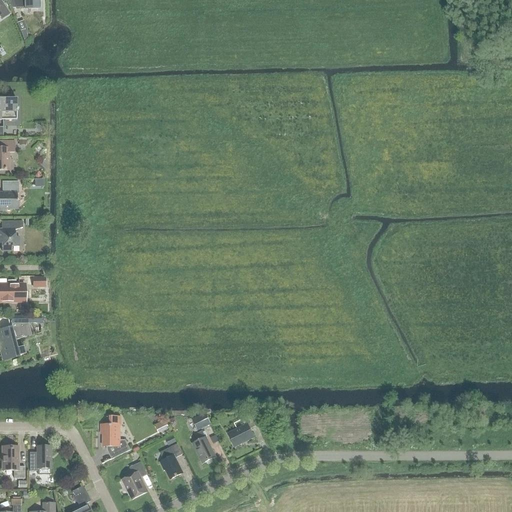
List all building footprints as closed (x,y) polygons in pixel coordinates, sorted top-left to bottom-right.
[(0,0),(0,16),(2,19),(8,15),(9,15),(9,14),(0,0)] [(13,0),(17,8),(16,8),(30,8),(39,8),(38,0),(13,0)] [(2,97),(0,97),(0,120),(16,120),(16,111),(17,111),(17,109),(16,109),(16,99),(2,99),(2,97)] [(14,153),(14,152),(13,142),(0,141),(0,170),(8,171),(8,165),(9,162),(8,159),(8,153),(14,153)] [(0,193),(0,210),(4,211),(4,209),(17,209),(17,200),(16,200),(16,194),(18,194),(18,182),(2,182),(2,190),(3,190),(3,193),(0,193)] [(22,228),(22,222),(1,222),(1,230),(0,229),(0,243),(2,244),(2,251),(11,251),(11,247),(19,247),(19,237),(15,237),(15,230),(22,228)] [(45,287),(45,279),(33,279),(33,287),(45,287)] [(25,285),(0,285),(0,302),(25,302),(25,301),(23,301),(22,286),(25,286),(25,285)] [(19,316),(19,326),(28,324),(28,316),(19,316)] [(23,348),(17,349),(14,338),(22,336),(19,326),(0,331),(0,333),(1,338),(0,338),(0,351),(2,361),(19,357),(18,356),(25,354),(23,348)] [(194,419),(199,428),(210,422),(205,413),(194,419)] [(227,434),(234,448),(254,438),(250,429),(257,426),(252,415),(242,420),(244,425),(227,434)] [(121,418),(121,417),(107,417),(107,418),(107,425),(101,425),(101,434),(103,434),(103,447),(106,447),(106,450),(111,459),(110,460),(110,461),(130,451),(125,440),(121,440),(121,426),(120,418),(121,418)] [(158,424),(162,432),(169,429),(165,420),(158,424)] [(215,457),(205,438),(202,431),(196,434),(200,440),(193,444),(202,464),(215,457)] [(216,435),(210,438),(213,445),(219,442),(216,435)] [(173,436),(166,440),(168,446),(176,442),(173,436)] [(170,480),(183,474),(175,458),(182,455),(177,444),(159,453),(163,461),(160,463),(164,471),(165,470),(170,480)] [(25,479),(24,467),(18,467),(18,449),(2,449),(2,469),(14,469),(14,479),(25,479)] [(29,453),(29,472),(37,472),(37,475),(50,475),(50,469),(50,449),(37,449),(37,453),(29,453)] [(130,499),(131,500),(148,491),(147,490),(146,491),(140,478),(147,475),(141,462),(129,468),(133,476),(122,482),(123,481),(132,498),(130,499)] [(86,492),(74,497),(77,504),(79,503),(81,507),(71,511),(89,511),(86,504),(90,501),(86,492)]
